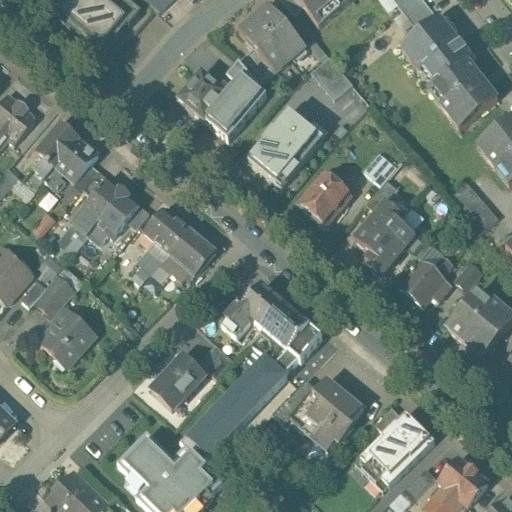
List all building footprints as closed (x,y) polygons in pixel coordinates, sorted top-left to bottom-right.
[(52,0),(50,3),(59,10),(68,0),(52,0)] [(121,0),(68,0),(59,10),(52,19),(102,61),(128,30),(130,31),(141,17),(121,0)] [(175,0),(145,0),(142,3),(159,19),(177,2),(175,0)] [(304,14),(291,0),(284,0),(280,4),(295,22),(304,14)] [(291,0),(304,14),(319,32),(356,0),(291,0)] [(435,19),(420,0),(390,0),(416,34),(435,19)] [(288,33),(270,12),(255,24),(287,62),(291,67),(306,54),(305,53),(288,33)] [(440,23),(401,53),(431,91),(432,92),(468,64),(471,62),(440,23)] [(287,62),(255,24),(240,37),(272,75),(287,62)] [(314,45),(297,25),(288,33),(305,53),(314,45)] [(331,62),(312,76),(333,105),(352,92),(331,62)] [(468,64),(432,92),(431,91),(428,94),(459,134),(499,103),(468,64)] [(203,78),(178,106),(205,129),(206,128),(223,108),(230,101),(228,100),(231,96),(218,84),(214,88),(203,78)] [(286,102),(278,95),(270,104),(278,111),(286,102)] [(6,100),(0,107),(0,153),(7,145),(13,151),(35,125),(6,100)] [(285,105),(272,120),(282,128),(295,113),(285,105)] [(243,124),(223,108),(206,128),(225,144),(243,124)] [(511,122),(477,150),(509,190),(511,187),(511,122)] [(59,128),(35,157),(43,163),(23,188),(35,198),(45,186),(80,144),(80,143),(61,127),(60,128),(59,128)] [(270,140),(259,152),(263,155),(243,177),(276,206),(295,183),(280,170),(290,159),(270,140)] [(99,160),(80,144),(45,186),(57,196),(65,186),(59,181),(63,177),(75,188),(91,170),(99,160)] [(397,173),(380,158),(364,176),(381,191),(397,173)] [(75,188),(83,195),(99,176),(91,170),(75,188)] [(18,182),(8,173),(0,182),(0,203),(0,204),(18,182)] [(99,176),(83,195),(93,203),(108,185),(108,184),(99,176)] [(333,188),(324,180),(300,208),(319,224),(319,227),(323,230),(329,230),(332,225),(333,221),(349,202),(342,196),(348,189),(339,181),(333,188)] [(93,203),(81,217),(86,221),(78,230),(78,231),(88,240),(125,197),(109,184),(108,184),(108,185),(93,203)] [(387,185),(366,210),(377,219),(388,207),(399,195),(387,185)] [(499,224),(468,187),(449,203),(480,240),(499,224)] [(125,197),(88,240),(100,250),(100,249),(108,240),(113,244),(127,227),(140,212),(141,212),(141,211),(125,197)] [(377,219),(355,245),(371,259),(372,259),(399,227),(400,227),(405,221),(388,207),(377,219)] [(141,212),(140,212),(127,227),(136,235),(149,219),(141,212)] [(190,235),(165,214),(144,238),(155,246),(148,254),(163,267),(170,259),(190,235)] [(464,224),(454,215),(447,223),(457,232),(464,224)] [(78,230),(74,227),(64,239),(79,251),(88,240),(78,231),(78,230)] [(399,227),(372,259),(371,259),(366,265),(383,279),(415,241),(400,227),(399,227)] [(216,257),(190,235),(170,259),(163,267),(174,276),(181,269),(190,277),(186,282),(190,286),(195,281),(216,257)] [(100,250),(88,240),(79,251),(95,264),(104,252),(100,249),(100,250)] [(2,253),(0,255),(0,305),(5,310),(31,280),(2,253)] [(163,267),(148,254),(137,266),(152,279),(163,267)] [(433,275),(423,266),(400,293),(424,313),(433,302),(439,307),(452,291),(443,283),(453,271),(444,263),(433,275)] [(152,279),(163,289),(174,276),(163,267),(152,279)] [(471,269),(455,287),(466,296),(481,278),(471,269)] [(84,288),(66,273),(57,282),(75,297),(84,288)] [(57,282),(46,294),(46,293),(33,308),(51,324),(75,297),(57,282)] [(37,285),(20,305),(29,313),(33,308),(46,293),(37,285)] [(262,291),(242,315),(237,311),(221,330),(237,343),(252,326),(261,334),(282,309),(282,308),(262,291)] [(511,327),(511,320),(480,294),(447,333),(483,363),(511,327)] [(322,343),(290,315),(292,313),(284,306),(282,308),(282,309),(261,334),(262,335),(259,339),(267,345),(270,342),(301,368),(322,343)] [(67,315),(38,348),(52,361),(58,361),(69,370),(95,341),(67,315)] [(185,357),(202,339),(197,334),(180,352),(185,357)] [(233,365),(216,349),(199,367),(217,384),(233,365)] [(184,361),(171,375),(169,374),(161,382),(162,384),(151,396),(172,416),(205,380),(184,361)] [(178,455),(136,415),(94,459),(142,504),(150,511),(160,511),(170,503),(186,485),(207,464),(286,382),(266,363),(187,445),(178,455)] [(511,363),(500,378),(511,387),(511,363)] [(328,384),(314,400),(310,396),(283,429),(301,444),(305,438),(327,457),(335,448),(339,451),(354,434),(350,430),(363,414),(328,384)] [(301,389),(272,420),(283,429),(310,396),(301,389)] [(0,444),(13,430),(0,417),(0,444)] [(427,438),(403,418),(378,448),(402,468),(427,438)] [(458,463),(438,488),(442,491),(425,511),(424,511),(462,511),(464,510),(467,511),(468,511),(488,489),(458,463)] [(426,473),(400,498),(410,508),(435,483),(426,473)] [(106,511),(108,511),(74,478),(47,506),(53,511),(106,511)] [(186,485),(170,503),(179,511),(196,494),(186,485)]
